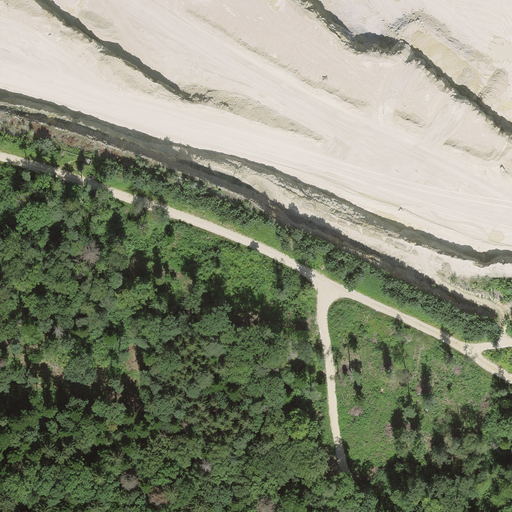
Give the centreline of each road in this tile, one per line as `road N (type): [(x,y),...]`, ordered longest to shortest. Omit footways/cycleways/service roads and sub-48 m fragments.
road 1 (track): [(0,155),(263,249),(511,377)]
road 2 (track): [(355,511),(337,446),(321,275)]
